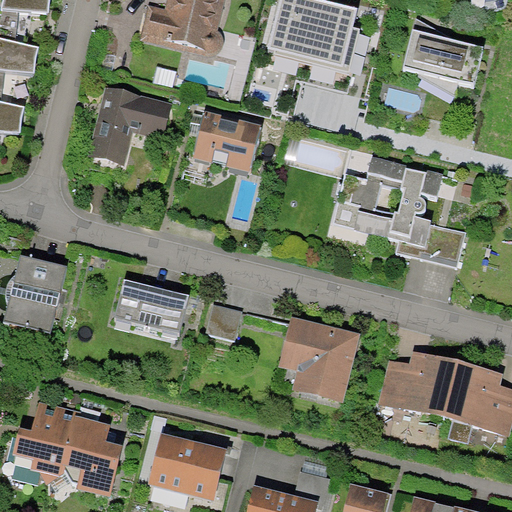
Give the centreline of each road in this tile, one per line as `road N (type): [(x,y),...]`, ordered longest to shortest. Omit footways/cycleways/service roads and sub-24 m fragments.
road 1 (residential): [(511,330),(44,214)]
road 2 (residential): [(93,0),(44,214)]
